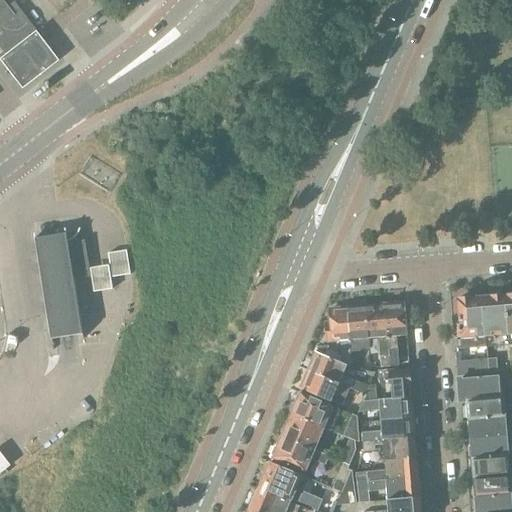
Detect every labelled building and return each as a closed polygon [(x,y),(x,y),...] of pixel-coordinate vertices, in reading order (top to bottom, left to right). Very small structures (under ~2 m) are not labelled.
[(0,29),(4,27),(1,23),(10,16),(9,16),(0,3),(0,29)] [(16,11),(9,16),(10,16),(1,23),(4,27),(0,29),(0,57),(33,32),(16,11)] [(33,32),(0,57),(0,63),(20,89),(56,61),(33,32)] [(459,127),(458,111),(448,112),(450,128),(459,127)] [(51,236),(40,238),(35,239),(51,339),(68,337),(82,334),(74,280),(90,277),(84,241),(77,242),(74,238),(76,236),(78,234),(79,233),(80,231),(80,229),(79,229),(77,232),(76,233),(73,236),(71,239),(67,241),(66,234),(51,236)] [(92,266),(95,291),(113,288),(111,275),(131,272),(128,249),(109,252),(110,264),(92,266)] [(493,297),(482,298),(486,347),(510,345),(506,296),(503,296),(501,294),(494,294),(493,297)] [(486,347),(482,298),(471,299),(469,296),(462,297),(460,300),(457,300),(459,323),(456,323),(457,337),(461,337),(462,349),(486,347)] [(392,305),(385,305),(391,367),(399,366),(397,337),(407,336),(404,304),(401,304),(398,302),(394,303),(392,305)] [(374,304),(367,305),(370,339),(379,338),(380,367),(391,367),(385,305),(376,306),(374,304)] [(370,339),(367,305),(360,305),(357,308),(348,308),(352,349),(352,352),(360,351),(360,339),(370,339)] [(352,352),(352,349),(348,308),(330,310),(331,322),(326,322),(327,342),(341,341),(343,364),(347,366),(353,367),(352,352)] [(319,347),(316,353),(324,356),(328,346),(319,347)] [(312,364),(309,371),(365,395),(368,387),(343,376),(347,366),(343,364),(324,356),(316,353),(315,356),(312,357),(310,361),(312,364)] [(489,373),(488,363),(488,360),(457,362),(458,376),(489,373)] [(496,362),(488,363),(489,373),(497,372),(496,362)] [(392,400),(412,398),(410,369),(378,372),(378,385),(391,384),(392,400)] [(361,404),(362,402),(365,395),(309,371),(306,378),(303,379),(302,383),(303,385),(302,388),(332,401),(336,392),(361,404)] [(511,396),(511,388),(500,389),(499,376),(459,380),(461,401),(468,401),(511,396)] [(362,402),(371,401),(377,401),(376,385),(370,385),(369,387),(368,387),(365,395),(362,402)] [(292,413),(291,414),(330,431),(336,418),(340,409),(300,392),(296,403),(292,404),(290,410),(292,413)] [(511,405),(511,396),(468,401),(469,407),(466,410),(467,416),(470,418),(470,420),(505,417),(504,406),(511,405)] [(414,419),(412,398),(392,400),(379,401),(381,421),(414,419)] [(372,411),(371,401),(362,402),(361,404),(358,412),(372,411)] [(283,435),(282,436),(316,451),(321,437),(327,439),(330,431),(291,414),(287,425),(283,425),(280,432),(283,435)] [(511,436),(511,425),(506,426),(505,417),(470,420),(470,422),(467,424),(468,431),(471,433),(471,439),(511,436)] [(362,433),(362,443),(382,441),(416,439),(414,419),(381,421),(382,432),(362,433)] [(329,456),(321,453),(316,451),(282,436),(278,447),(274,447),(271,454),(273,457),(273,459),(306,473),(312,459),(326,464),(329,456)] [(473,457),(473,459),(508,456),(508,446),(511,445),(511,436),(471,439),(472,446),(469,449),(470,455),(473,457)] [(349,438),(349,439),(340,462),(343,463),(349,466),(355,451),(355,441),(349,438)] [(384,461),(417,458),(416,439),(382,441),(362,443),(363,452),(375,451),(374,446),(383,446),(384,461)] [(511,475),(511,466),(509,467),(508,456),(473,459),(473,461),(471,463),(471,470),(474,472),(475,478),(511,475)] [(357,484),(386,481),(419,478),(417,458),(384,461),(385,470),(366,472),(366,473),(356,473),(357,484)] [(261,485),(260,487),(309,508),(313,497),(303,493),(309,479),(270,462),(269,465),(265,466),(263,471),(265,474),(261,485)] [(332,489),(341,493),(351,471),(348,469),(349,466),(343,463),(332,489)] [(351,471),(341,493),(336,506),(356,504),(352,471),(351,471)] [(476,496),(476,498),(511,495),(511,484),(511,475),(475,478),(475,485),(473,488),(473,494),(476,496)] [(388,501),(420,498),(419,478),(386,481),(357,484),(359,504),(369,503),(369,492),(387,491),(388,501)] [(251,508),(249,511),(286,511),(287,511),(289,511),(307,511),(309,508),(260,487),(259,489),(255,500),(251,501),(249,506),(251,508)] [(511,511),(511,497),(511,495),(476,498),(477,500),(474,502),(474,509),(477,511),(511,511)] [(421,511),(421,508),(420,498),(388,501),(388,511),(421,511)]
